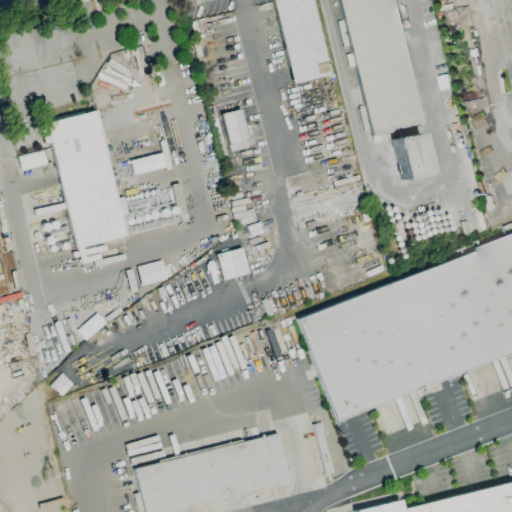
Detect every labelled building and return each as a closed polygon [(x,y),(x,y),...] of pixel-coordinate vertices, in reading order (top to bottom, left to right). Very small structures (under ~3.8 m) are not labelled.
[(270,0),(309,0),(327,74),(291,83),(270,0)] [(335,0),(389,0),(419,125),(369,137),(335,0)] [(43,123),(96,108),(122,232),(75,241),(43,123)] [(245,140),(237,109),(217,114),(225,145),(245,140)] [(294,319),(511,234),(511,353),(334,422),(294,319)] [(214,253),(219,280),(245,274),(239,248),(214,253)] [(134,266),(138,285),(163,280),(159,261),(134,266)] [(288,483),(175,511),(142,511),(132,471),(276,434),(288,483)] [(511,511),(511,482),(400,510),(397,499),(351,511),(511,511)]
